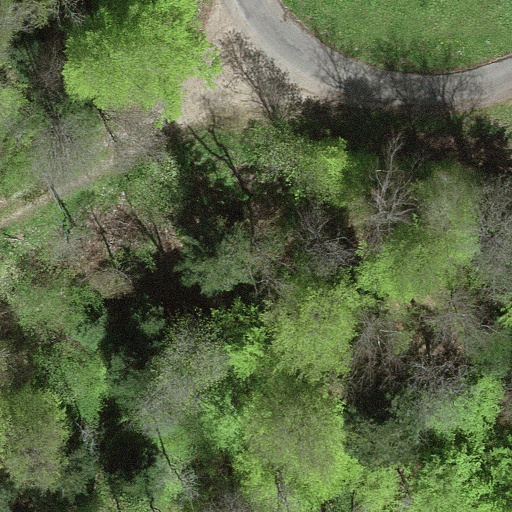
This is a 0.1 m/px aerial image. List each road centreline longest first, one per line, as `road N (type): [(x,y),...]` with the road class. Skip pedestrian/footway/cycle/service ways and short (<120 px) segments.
road 1 (track): [(265,21),(0,207)]
road 2 (unclassified): [(255,0),(290,50),(331,75),(394,89),(465,87),(511,75)]
